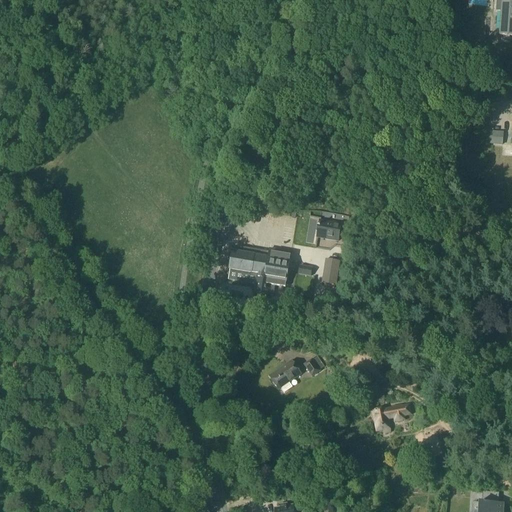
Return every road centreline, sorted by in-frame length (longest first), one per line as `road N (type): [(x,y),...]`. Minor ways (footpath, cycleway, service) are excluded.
road 1 (secondary): [(222,511),(200,366),(211,265),(245,120),(297,0)]
road 2 (unknown): [(204,316),(307,339),(379,377),(424,403),(478,465),(511,485)]
